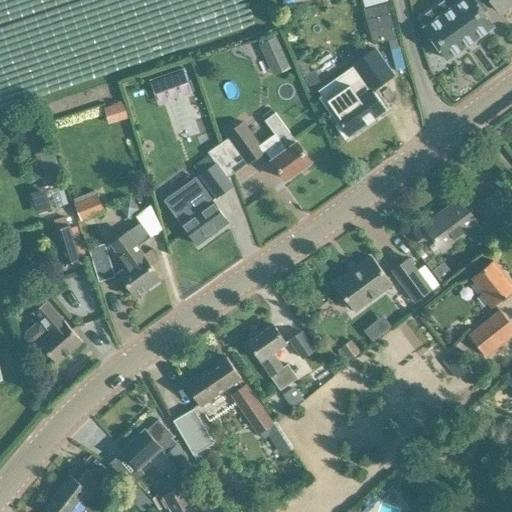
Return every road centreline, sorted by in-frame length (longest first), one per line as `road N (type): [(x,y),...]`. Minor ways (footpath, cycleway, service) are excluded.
road 1 (tertiary): [(0,489),(101,384),(511,91)]
road 2 (unknown): [(475,118),(439,83),(408,0)]
